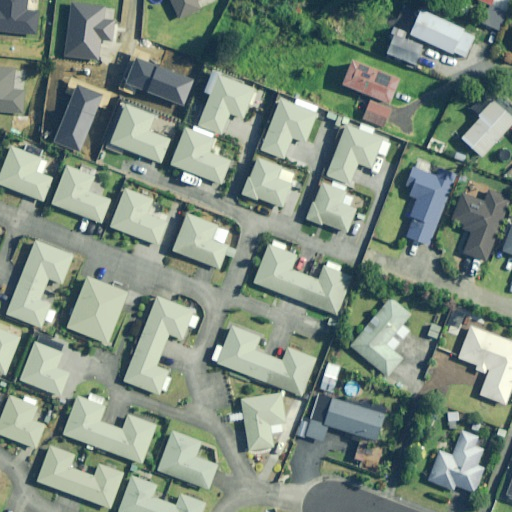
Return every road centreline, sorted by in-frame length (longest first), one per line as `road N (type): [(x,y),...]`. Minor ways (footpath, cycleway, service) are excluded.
road 1 (residential): [(0,213),(216,299)]
road 2 (residential): [(126,167),(257,219)]
road 3 (residential): [(216,299),(193,379),(201,416)]
